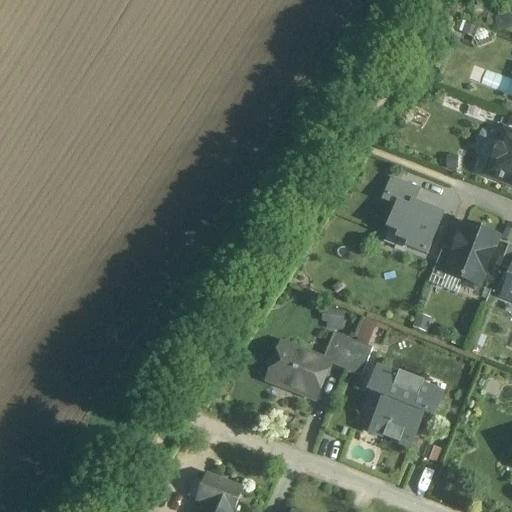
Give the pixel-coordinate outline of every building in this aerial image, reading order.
[(511,134),(506,132),(504,131),(499,146),(493,148),(490,156),(492,162),(487,176),(511,186),(511,134)] [(419,192),(392,181),(384,201),(398,207),(399,206),(410,210),(413,204),(415,205),(419,192)] [(431,211),(423,208),(415,205),(413,204),(410,210),(399,206),(398,207),(389,229),(401,234),(399,240),(410,244),(408,249),(427,257),(440,225),(427,220),(431,211)] [(499,239),(466,226),(455,252),(446,274),(447,274),(462,280),(463,287),(475,291),(480,287),(499,239)] [(511,247),(509,246),(500,268),(511,273),(511,271),(511,247)] [(444,247),(432,277),(444,282),(447,274),(446,274),(455,252),(444,247)] [(511,271),(511,273),(502,297),(511,300),(511,271)] [(357,343),(334,334),(323,362),(323,363),(328,365),(345,372),(357,343)] [(373,350),(357,343),(345,372),(362,378),(373,350)] [(323,362),(286,347),(272,383),(315,399),(328,365),(323,363),(323,362)] [(425,383),(400,374),(398,378),(379,370),(371,392),(386,398),(372,434),(384,438),(384,439),(400,446),(401,445),(410,449),(425,413),(434,417),(442,395),(423,388),(425,383)] [(234,511),(243,491),(208,477),(205,484),(196,481),(189,499),(207,505),(204,511),(234,511)]
